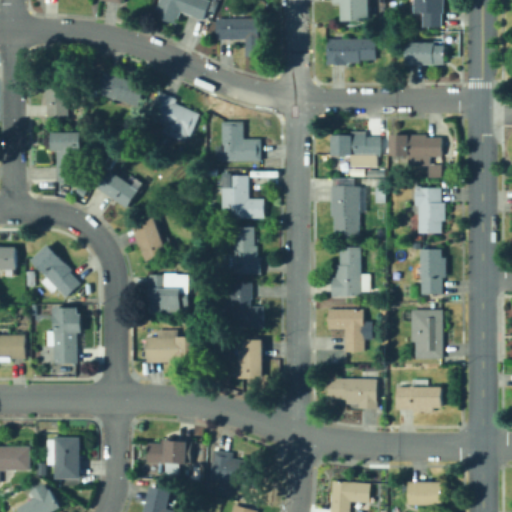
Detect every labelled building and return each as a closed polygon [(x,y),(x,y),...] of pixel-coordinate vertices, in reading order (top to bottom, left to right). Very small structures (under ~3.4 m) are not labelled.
[(212,0),(205,20),(183,12),(178,24),(155,15),(160,0),(212,0)] [(371,0),(371,21),(343,21),(342,2),(334,2),(334,0),(371,0)] [(445,0),(445,13),(444,27),(425,27),(426,19),(418,19),(418,13),(416,13),(416,6),(409,6),(409,0),(445,0)] [(260,17),(261,56),(247,57),(247,39),(218,39),(218,18),(260,17)] [(378,39),(378,60),(361,60),(361,63),(348,63),(348,65),(328,65),(329,38),(378,39)] [(446,45),(446,64),(409,65),(408,43),(436,43),(436,45),(446,45)] [(70,66),(70,117),(48,117),(48,83),(49,83),(49,66),(70,66)] [(148,85),(141,105),(100,92),(107,72),(148,85)] [(201,113),(192,136),(188,135),(185,141),(163,131),(166,125),(148,117),(160,90),(179,99),(177,102),(201,113)] [(262,138),(263,161),(224,161),(224,158),(218,158),(218,146),(223,146),(223,121),(245,121),(245,138),(262,138)] [(82,132),(83,181),(59,181),(59,151),(53,151),(53,132),(82,132)] [(368,133),(368,136),(382,136),(382,156),(371,156),(371,162),(352,162),(352,155),(333,155),(333,135),(353,135),(353,133),(368,133)] [(442,136),(442,156),(432,156),(432,164),(443,164),(443,177),(430,177),(430,165),(410,165),(410,157),(409,157),(409,155),(390,155),(390,135),(427,134),(427,136),(442,136)] [(113,170),(105,166),(118,145),(125,150),(113,170)] [(113,170),(142,190),(129,208),(100,188),(113,170)] [(250,175),(250,198),(266,198),(266,218),(231,218),(231,208),(223,209),(224,187),(224,177),(231,177),(230,175),(250,175)] [(367,194),(367,212),(361,212),(361,235),(335,235),(335,216),(333,216),(333,185),(362,185),(361,194),(367,194)] [(388,186),(388,202),(377,202),(378,186),(388,186)] [(443,187),(443,202),(446,202),(446,220),(443,220),(443,233),(420,233),(420,206),(417,206),(417,186),(423,186),(423,187),(443,187)] [(156,217),(169,253),(150,260),(150,261),(149,262),(143,246),(142,246),(134,225),(156,217)] [(259,245),(259,256),(262,256),(263,274),(254,273),(226,274),(225,254),(235,254),(235,226),(256,226),(256,245),(259,245)] [(448,257),(448,277),(444,277),(444,293),(423,294),(423,279),(416,279),(416,267),(423,267),(423,248),(418,248),(418,241),(425,241),(425,248),(444,249),(444,257),(448,257)] [(82,283),(66,297),(57,287),(52,292),(42,282),(48,276),(33,260),(50,244),(74,269),(71,271),(82,283)] [(362,246),(363,274),(371,274),(371,280),(371,290),(363,290),(363,296),(333,296),(333,278),(337,278),(337,264),(341,264),(341,247),(362,246)] [(0,247),(19,247),(18,269),(0,269),(0,247)] [(36,280),(36,285),(28,285),(28,270),(36,270),(36,280)] [(191,280),(191,306),(183,306),(183,314),(151,313),(150,274),(167,273),(179,273),(179,274),(190,274),(191,280)] [(254,282),(254,298),(253,298),(253,306),(266,306),(266,328),(236,328),(236,314),(227,314),(227,299),(230,299),(230,282),(254,282)] [(84,313),(84,332),(80,332),(80,363),(56,363),(56,345),(49,345),(48,331),(56,330),(56,316),(56,307),(80,307),(81,313),(84,313)] [(365,327),(366,351),(347,351),(346,329),(330,329),(330,309),(365,309),(365,327)] [(445,309),(445,358),(417,358),(417,341),(414,341),(414,309),(445,309)] [(180,329),(179,337),(201,336),(201,361),(150,362),(149,336),(161,336),(160,330),(180,329)] [(0,334),(28,334),(28,358),(12,358),(12,361),(0,361),(0,334)] [(265,339),(265,377),(241,377),(241,339),(265,339)] [(379,378),(379,408),(360,407),(360,403),(348,403),(348,399),(330,399),(330,378),(379,378)] [(444,386),(444,407),(435,407),(435,411),(415,411),(415,409),(398,409),(398,386),(444,386)] [(83,437),(82,479),(57,478),(57,464),(50,464),(50,439),(58,439),(58,437),(83,437)] [(189,441),(190,445),(194,446),(193,465),(187,464),(181,464),(180,471),(167,470),(167,463),(148,462),(149,442),(163,442),(163,438),(189,440),(189,441)] [(0,446),(33,446),(33,470),(2,470),(2,483),(0,483),(0,446)] [(262,462),(258,487),(210,480),(215,450),(235,453),(234,458),(262,462)] [(372,483),(371,502),(365,502),(365,510),(358,510),(358,511),(331,511),(334,480),(372,483)] [(445,482),(444,505),(411,505),(411,481),(445,482)] [(173,491),(168,511),(145,511),(152,485),(173,491)] [(18,511),(22,510),(20,508),(53,489),(64,507),(55,511),(18,511)]
